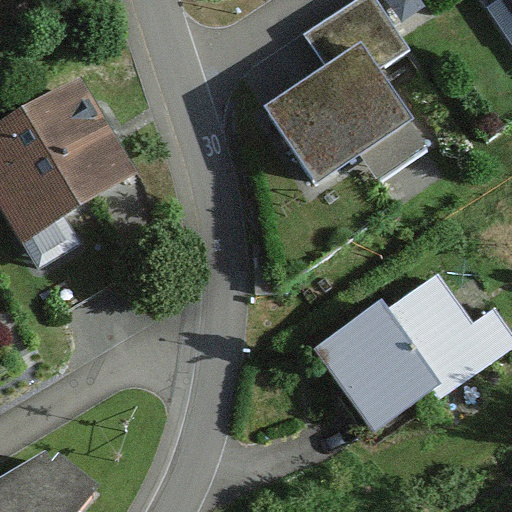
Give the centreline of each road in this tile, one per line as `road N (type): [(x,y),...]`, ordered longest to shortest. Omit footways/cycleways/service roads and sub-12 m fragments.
road 1 (residential): [(182,90),(218,206),(227,321),(221,361)]
road 2 (residential): [(0,443),(120,374),(171,361),(221,361)]
road 3 (residential): [(182,90),(320,0)]
road 4 (residential): [(221,361),(210,441),(175,511)]
